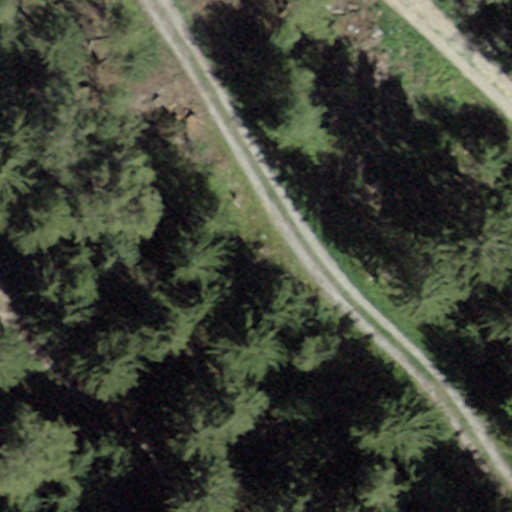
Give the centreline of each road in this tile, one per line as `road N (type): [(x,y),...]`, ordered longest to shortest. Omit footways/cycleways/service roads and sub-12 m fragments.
road 1 (track): [(156,0),(330,274),(464,410),(511,484)]
road 2 (track): [(0,299),(33,352),(110,411),(187,511)]
road 3 (track): [(511,98),(404,0)]
